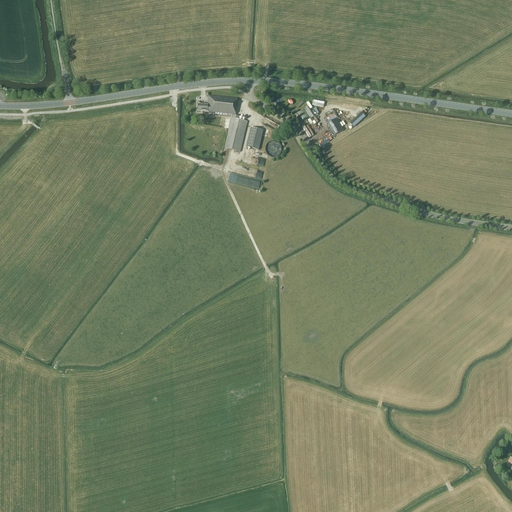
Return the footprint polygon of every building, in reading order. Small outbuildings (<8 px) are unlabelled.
[(239,117),(235,116),(237,99),(209,96),(208,105),(199,104),(198,111),(209,112),(209,114),(231,116),(224,149),(241,152),(247,122),(239,120),(239,117)] [(315,116),(308,107),(304,109),(298,113),(304,123),(315,116)] [(335,136),(343,130),(337,119),(338,118),(332,109),(325,113),(330,123),(328,124),(335,136)] [(362,113),(350,124),(354,128),(366,117),(362,113)] [(228,129),(231,119),(222,117),(220,127),(228,129)] [(259,150),(263,131),(251,128),(246,147),(259,150)] [(320,145),(329,140),(327,136),(318,141),(320,145)] [(265,167),(267,159),(252,156),(251,163),(265,167)]
